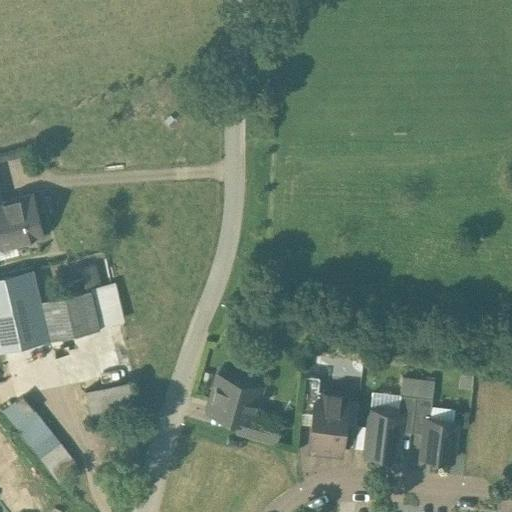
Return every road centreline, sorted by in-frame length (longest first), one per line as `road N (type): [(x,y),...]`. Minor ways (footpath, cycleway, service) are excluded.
road 1 (residential): [(143,511),(220,269),(235,186),(244,0)]
road 2 (residential): [(281,511),(320,487),(355,478),(511,495)]
